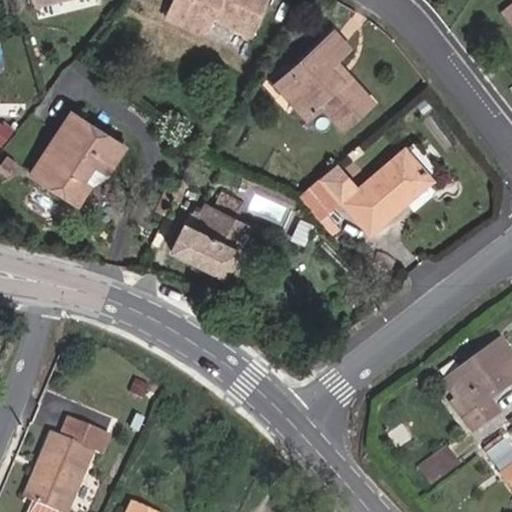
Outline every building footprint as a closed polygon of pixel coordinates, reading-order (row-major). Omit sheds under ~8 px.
[(171,0),(163,18),(195,33),(209,30),(213,21),(251,38),(268,0),(171,0)] [(346,83),(330,65),(337,60),(349,49),(334,31),(290,71),(305,88),(291,100),(307,118),(321,106),(344,130),(375,103),(352,78),(346,83)] [(337,60),(330,65),(346,83),(352,78),(337,60)] [(291,100),(305,88),(290,71),(275,83),(291,100)] [(72,113),(32,173),(68,198),(89,167),(104,178),(124,148),(72,113)] [(216,141),(202,136),(196,151),(210,157),(216,141)] [(404,204),(400,198),(427,175),(404,149),(343,202),(368,230),(379,220),(383,223),(404,204)] [(0,172),(5,177),(13,167),(3,160),(0,163),(0,172)] [(334,180),(343,171),(336,163),(319,177),(334,195),(341,189),(334,180)] [(78,204),(91,185),(104,178),(89,167),(68,198),(78,204)] [(404,204),(432,181),(427,175),(400,198),(404,204)] [(334,195),(319,177),(311,184),(331,208),(339,201),(334,195)] [(311,184),(298,196),(318,219),(331,208),(311,184)] [(235,215),(241,205),(221,195),(216,205),(235,215)] [(239,250),(246,254),(258,232),(205,204),(202,209),(196,206),(192,213),(199,217),(193,228),(184,223),(170,250),(225,277),(239,250)] [(383,223),(379,220),(368,230),(371,234),(383,223)] [(456,398),(467,412),(462,416),(472,430),(497,411),(487,398),(511,379),(511,357),(499,340),(475,359),(480,366),(449,388),(456,398)] [(475,359),(444,382),(449,388),(480,366),(475,359)] [(456,398),(451,402),(462,416),(467,412),(456,398)] [(131,430),(135,418),(116,411),(112,423),(131,430)] [(66,511),(92,451),(99,454),(108,434),(70,419),(63,437),(53,433),(40,463),(44,465),(29,500),(34,502),(29,511),(66,511)] [(511,442),(508,437),(490,450),(505,470),(501,474),(511,488),(511,442)] [(422,465),(435,481),(462,460),(449,444),(422,465)] [(40,463),(24,498),(29,500),(44,465),(40,463)] [(154,511),(131,502),(126,511),(154,511)]
